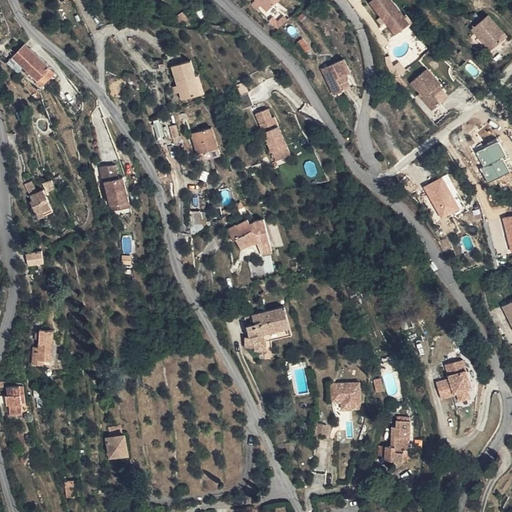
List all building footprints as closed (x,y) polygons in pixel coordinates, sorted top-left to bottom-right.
[(55,0),(62,8),(73,0),(55,0)] [(255,0),(265,10),(276,0),(255,0)] [(369,0),(368,1),(394,34),(402,27),(397,21),(405,15),(392,0),(369,0)] [(405,15),(397,21),(402,27),(410,22),(405,15)] [(509,37),(489,15),(473,30),(493,52),(509,37)] [(47,68),(49,67),(43,61),(24,44),(11,57),(36,82),(47,68)] [(330,93),(346,86),(342,74),(347,71),(342,57),(319,66),(330,93)] [(182,102),(200,97),(194,78),(190,63),(172,68),(182,102)] [(410,82),(433,109),(453,92),(430,65),(410,82)] [(36,82),(41,87),(52,75),(54,72),(49,67),(47,68),(36,82)] [(342,74),(346,86),(352,84),(347,71),(342,74)] [(194,78),(200,97),(204,96),(199,77),(194,78)] [(249,94),(242,96),(246,106),(253,104),(249,94)] [(417,108),(413,102),(407,94),(395,102),(405,116),(398,121),(406,134),(422,123),(414,110),(417,108)] [(286,140),(277,121),(272,122),(268,113),(265,104),(253,110),(270,147),(286,140)] [(268,113),(272,122),(277,121),(273,112),(268,113)] [(211,129),(200,134),(207,152),(218,148),(211,129)] [(190,137),(198,156),(207,152),(200,134),(190,137)] [(486,164),(481,167),(490,183),(511,170),(511,163),(499,139),(478,150),(486,164)] [(221,156),(218,148),(207,152),(211,161),(221,156)] [(207,152),(198,156),(201,164),(211,161),(207,152)] [(112,205),(130,201),(124,179),(120,180),(117,167),(104,168),(105,183),(107,184),(112,205)] [(444,174),(425,184),(443,217),(462,206),(444,174)] [(53,178),(45,181),(48,190),(57,187),(53,178)] [(38,191),(33,180),(26,183),(33,200),(32,201),(38,214),(40,212),(42,216),(53,211),(47,198),(45,199),(41,190),(38,191)] [(46,188),(41,190),(45,199),(47,198),(50,197),(46,188)] [(131,207),(130,201),(112,205),(113,211),(131,207)] [(269,212),(254,216),(251,212),(228,226),(234,234),(241,230),(242,238),(263,234),(263,238),(273,236),(269,212)] [(44,256),(28,257),(30,267),(45,266),(44,256)] [(511,322),(511,297),(502,302),(511,322)] [(391,303),(393,308),(400,306),(398,300),(391,303)] [(281,301),(266,306),(273,325),(287,321),(281,301)] [(265,336),(264,328),(273,325),(266,306),(241,314),(246,332),(242,332),(243,342),(254,341),(254,346),(266,345),(265,336)] [(407,321),(400,306),(393,308),(400,324),(407,321)] [(50,358),(51,327),(37,327),(36,344),(30,344),(30,362),(42,363),(42,357),(50,358)] [(472,389),(466,360),(448,364),(451,376),(453,375),(453,378),(451,378),(437,382),(441,398),(455,395),(454,393),(456,393),(459,402),(470,400),(468,391),(472,389)] [(13,381),(13,389),(8,389),(8,399),(12,399),(11,409),(23,409),(22,382),(13,381)] [(329,383),(329,402),(340,402),(360,401),(359,382),(329,383)] [(382,396),(379,386),(373,388),(375,398),(382,396)] [(106,435),(114,433),(120,433),(118,421),(104,423),(106,435)] [(390,448),(386,448),(385,458),(385,465),(395,465),(396,452),(401,452),(401,438),(405,438),(405,422),(394,422),(395,429),(391,429),(390,448)] [(324,437),(326,424),(316,423),(314,436),(324,437)] [(124,432),(120,433),(114,433),(118,452),(127,451),(124,432)] [(118,452),(114,433),(106,435),(109,453),(118,452)] [(386,448),(377,448),(377,458),(385,458),(386,448)] [(401,452),(396,452),(395,465),(407,466),(407,453),(401,452)] [(76,478),(66,480),(68,496),(78,494),(76,478)]
